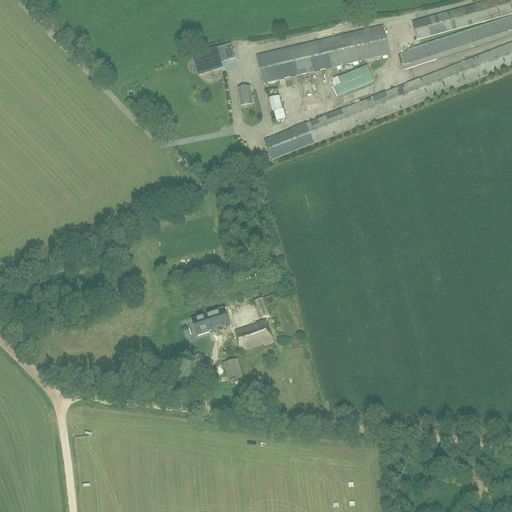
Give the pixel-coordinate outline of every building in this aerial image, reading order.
[(416,40),(511,13),(511,6),(510,0),(493,0),(411,22),(416,40)] [(405,72),(511,36),(511,18),(400,55),(405,72)] [(263,83),(389,53),(383,26),(257,56),(263,83)] [(272,159),(511,64),(511,42),(264,140),(272,159)] [(199,76),(223,69),(222,64),(220,59),(233,55),(230,44),(197,55),(193,56),(199,76)] [(338,97),(374,82),(367,65),(338,77),(341,86),(335,89),(338,97)] [(310,77),(313,86),(322,83),(319,75),(310,77)] [(240,106),(253,104),(250,86),(237,87),(240,106)] [(272,111),(282,109),(279,95),(269,98),(272,111)] [(275,303),(272,295),(263,298),(255,301),(261,318),(269,316),(266,306),(275,303)] [(230,326),(224,308),(192,319),(197,336),(230,326)] [(264,346),(273,342),(266,320),(256,324),(257,325),(234,332),(240,351),(263,344),(264,346)] [(229,381),(242,377),(237,359),(223,363),(229,381)]
